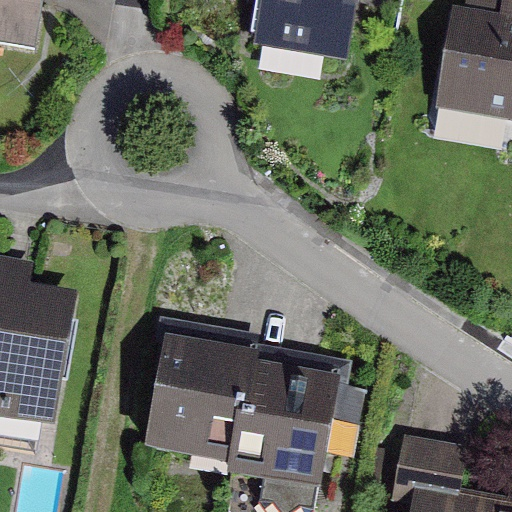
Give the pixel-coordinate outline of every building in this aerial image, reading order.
[(52,0),(0,0),(0,50),(45,56),(52,0)] [(357,66),(368,0),(271,0),(263,50),(357,66)] [(511,0),(507,0),(504,19),(459,12),(443,120),(511,130),(511,0)] [(0,421),(60,432),(85,301),(0,285),(0,421)] [(274,357),(175,339),(154,455),(240,470),(237,483),(329,499),(350,385),(271,371),(274,357)] [(395,511),(404,511),(511,511),(511,510),(465,504),(472,458),(405,447),(395,511)]
